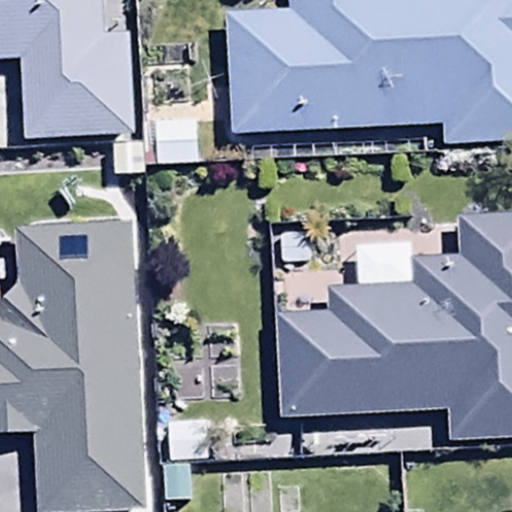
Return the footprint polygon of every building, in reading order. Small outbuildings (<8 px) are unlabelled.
[(0,0),(0,70),(19,70),(21,147),(133,144),(130,39),(101,40),(99,0),(0,0)] [(511,0),(285,0),(286,17),(224,18),(227,139),(440,133),(440,152),(511,152),(511,0)] [(141,126),(141,173),(195,172),(195,125),(141,126)] [(409,290),(326,293),(327,318),(273,321),(277,426),(442,420),(443,449),(511,446),(511,219),(455,221),(457,264),(408,266),(409,290)] [(39,492),(39,511),(142,511),(127,228),(15,234),(18,294),(0,313),(0,443),(31,442),(34,492),(39,492)] [(39,511),(39,492),(34,492),(0,493),(0,511),(39,511)]
